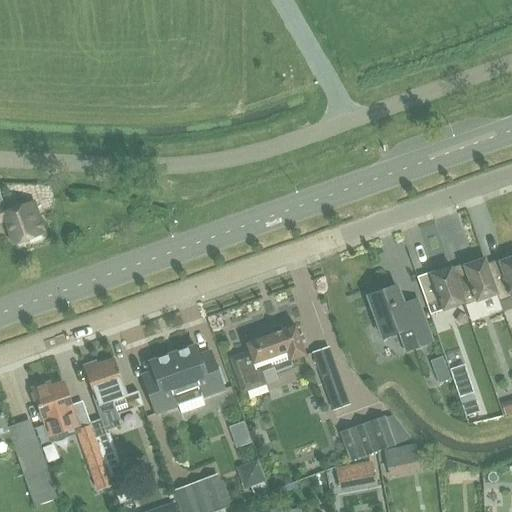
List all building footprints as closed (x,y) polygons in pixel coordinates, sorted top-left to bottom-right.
[(16,243),(43,233),(31,201),(7,210),(0,192),(0,221),(4,220),(6,224),(8,223),(16,243)] [(499,293),(488,265),(486,257),(464,264),(465,265),(453,269),(465,301),(464,301),(465,304),(477,300),(498,294),(499,293)] [(511,257),(499,261),(500,262),(488,265),(499,293),(498,294),(500,301),(511,297),(511,257)] [(443,308),(464,301),(465,301),(453,269),(452,265),(431,272),(431,273),(419,277),(430,312),(443,308)] [(410,317),(398,285),(370,295),(385,337),(402,331),(409,349),(433,340),(423,312),(410,317)] [(306,356),(301,343),(304,341),(305,338),(304,333),(300,332),(297,333),(294,325),(245,343),(248,351),(230,358),(242,393),(266,385),(260,369),(272,365),(270,358),(286,352),(290,362),(306,356)] [(196,345),(151,362),(154,372),(143,376),(157,413),(177,406),(177,405),(204,395),(205,396),(224,389),(223,384),(225,384),(219,366),(217,367),(211,351),(200,355),(196,345)] [(333,410),(350,404),(342,381),(329,346),(312,352),(324,387),(333,410)] [(447,367),(443,356),(431,360),(435,371),(447,367)] [(113,400),(127,395),(115,360),(97,366),(98,371),(87,375),(94,396),(93,397),(105,430),(122,424),(113,400)] [(49,435),(78,424),(62,382),(50,387),(48,383),(32,389),(49,435)] [(465,415),(479,410),(473,391),(459,396),(465,415)] [(125,415),(141,413),(139,395),(123,397),(125,415)] [(511,412),(511,397),(501,401),(505,415),(511,412)] [(0,436),(9,434),(0,408),(0,436)] [(350,461),(395,445),(385,416),(339,432),(350,461)] [(85,457),(90,470),(105,465),(95,438),(96,438),(91,424),(76,430),(85,457)] [(95,438),(105,465),(118,460),(108,433),(96,438),(95,438)] [(400,448),(383,452),(388,479),(404,475),(400,448)] [(180,511),(211,511),(232,504),(223,480),(220,481),(217,472),(192,483),(172,490),(180,511)]
